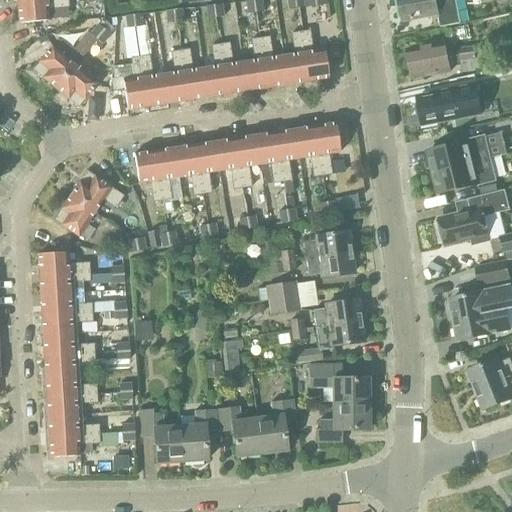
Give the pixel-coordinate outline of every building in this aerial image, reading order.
[(68,8),(66,0),(56,0),(17,4),(18,24),(49,21),(48,10),(68,8)] [(243,1),(242,0),(175,0),(177,8),(243,1)] [(297,9),(295,0),(286,0),(288,10),(297,9)] [(306,8),(304,0),(295,0),(297,9),(306,8)] [(398,0),(403,23),(438,16),(440,31),(459,27),(454,0),(398,0)] [(261,1),(253,2),(255,14),(263,13),(261,1)] [(247,15),(255,14),(253,2),(246,3),(247,15)] [(222,6),(214,7),(215,19),(223,18),(222,6)] [(207,20),(215,19),(214,7),(206,8),(207,20)] [(173,12),(175,24),(183,23),(181,11),(173,12)] [(175,24),(173,12),(165,12),(167,25),(175,24)] [(141,16),(133,17),(134,29),(142,28),(141,16)] [(126,30),(134,29),(133,17),(125,17),(126,30)] [(89,35),(95,40),(103,31),(97,26),(89,35)] [(103,31),(95,40),(101,45),(109,36),(103,31)] [(300,33),(307,83),(327,80),(323,50),(312,51),(309,32),(300,33)] [(294,54),(283,56),(287,86),(307,83),(300,33),(291,34),(294,54)] [(269,38),(260,39),(267,89),(287,86),(283,56),(272,58),(269,38)] [(267,89),(260,39),(250,40),(254,60),(243,62),(248,92),(267,89)] [(229,44),(220,45),(227,95),(248,92),(243,62),(241,51),(230,53),(229,44)] [(457,50),(459,62),(461,73),(477,70),(477,67),(494,64),(490,44),(457,50)] [(227,95),(220,45),(210,47),(213,67),(203,68),(207,98),(227,95)] [(443,45),(408,51),(413,79),(448,72),(443,45)] [(54,90),(73,66),(51,48),(31,71),(54,90)] [(189,50),(180,51),(187,101),(207,98),(203,68),(192,70),(189,50)] [(167,104),(187,101),(180,51),(171,53),(174,73),(163,74),(167,104)] [(149,56),(139,57),(147,107),(167,104),(163,74),(152,76),(149,56)] [(147,107),(139,57),(130,59),(133,79),(122,81),(127,111),(147,107)] [(73,66),(54,90),(77,109),(96,85),(73,66)] [(484,87),(452,93),(452,92),(417,98),(422,126),(457,119),(457,118),(489,112),(484,87)] [(314,127),(322,177),(331,175),(328,155),(339,153),(334,124),(314,127)] [(313,178),(322,177),(314,127),(294,130),(299,160),(310,158),(313,178)] [(294,130),(274,133),(282,183),(291,182),(287,161),(299,160),(294,130)] [(273,185),(282,183),(274,133),(254,136),(259,166),(269,164),(273,185)] [(254,136),(234,139),(242,189),(251,188),(248,168),(259,166),(254,136)] [(427,152),(432,174),(489,160),(483,138),(427,152)] [(233,191),(242,189),(234,139),(214,142),(219,172),(230,170),(233,191)] [(208,174),(219,172),(214,142),(194,145),(202,196),(211,194),(208,174)] [(193,197),(202,196),(194,145),(174,149),(178,178),(189,177),(193,197)] [(178,178),(174,149),(154,152),(162,202),(171,200),(168,180),(178,178)] [(152,203),(162,202),(154,152),(134,155),(138,185),(149,183),(152,203)] [(494,181),(489,160),(432,174),(438,195),(494,181)] [(86,172),(69,196),(94,213),(103,201),(114,209),(122,197),(110,189),(111,189),(86,172)] [(483,218),(509,211),(504,191),(467,200),(470,212),(438,220),(439,225),(435,227),(439,243),(443,242),(445,247),(471,241),(473,245),(489,241),(483,218)] [(94,213),(69,196),(52,221),(77,238),(94,213)] [(334,202),(326,203),(328,215),(336,213),(334,202)] [(321,216),(328,215),(326,203),(318,205),(321,216)] [(294,209),(286,211),(288,223),(296,221),(294,209)] [(288,223),(286,211),(278,212),(280,224),(288,223)] [(254,217),(247,218),(249,230),(257,229),(254,217)] [(249,230),(247,218),(239,220),(241,232),(249,230)] [(207,226),(209,238),(217,237),(214,225),(207,226)] [(209,238),(207,226),(199,228),(201,240),(209,238)] [(158,231),(147,233),(150,250),(161,247),(159,236),(158,231)] [(271,233),(273,245),(290,243),(288,231),(271,233)] [(175,232),(167,234),(169,246),(177,244),(175,232)] [(161,247),(169,246),(167,234),(159,236),(161,247)] [(327,257),(349,253),(347,234),(315,238),(316,241),(303,243),(305,260),(327,257)] [(503,253),(511,251),(511,235),(499,239),(503,253)] [(143,239),(135,240),(137,252),(145,251),(143,239)] [(127,242),(129,254),(137,252),(135,240),(127,242)] [(281,263),(293,261),(292,257),(291,251),(279,253),(281,263)] [(352,274),(349,253),(327,257),(305,260),(307,277),(320,275),(321,279),(352,274)] [(37,275),(88,272),(88,264),(67,265),(67,254),(36,256),(37,275)] [(293,261),(281,263),(282,273),(294,271),(293,261)] [(505,263),(475,269),(478,286),(508,280),(505,263)] [(111,269),(111,277),(123,276),(123,268),(111,269)] [(37,275),(39,296),(69,294),(68,284),(89,282),(88,272),(37,275)] [(123,276),(111,277),(111,285),(124,284),(123,276)] [(266,288),(269,302),(314,293),(312,280),(266,288)] [(454,322),(507,311),(511,309),(511,291),(511,288),(449,301),(450,302),(448,304),(449,313),(452,314),(454,322)] [(316,305),(314,293),(269,302),(271,315),(298,311),(298,308),(316,305)] [(69,294),(39,296),(40,316),(91,313),(90,305),(70,306),(69,294)] [(360,306),(357,305),(356,302),(324,306),(325,310),(312,311),(314,326),(359,320),(358,314),(361,312),(360,306)] [(113,305),(113,313),(125,312),(125,304),(113,305)] [(458,341),(489,335),(511,330),(507,311),(454,322),(455,327),(453,329),(454,337),(457,338),(458,341)] [(125,312),(113,313),(114,321),(126,320),(125,312)] [(40,316),(41,337),(71,336),(71,324),(91,323),(91,313),(40,316)] [(214,316),(197,313),(194,331),(211,335),(214,316)] [(289,322),(291,332),(303,330),(301,320),(289,322)] [(359,320),(314,326),(317,349),(292,352),(294,365),(322,362),(320,352),(333,350),(332,347),(362,343),(361,339),(364,336),(363,329),(360,327),(359,320)] [(152,324),(135,324),(136,343),(153,342),(152,324)] [(304,340),(303,330),(291,332),(292,342),(304,340)] [(41,337),(42,356),(93,353),(92,345),(72,346),(71,336),(41,337)] [(221,344),(224,374),(240,372),(237,350),(243,350),(242,341),(221,344)] [(116,353),(128,353),(127,345),(115,345),(116,353)] [(42,356),(44,378),(74,376),(73,365),(93,364),(93,353),(42,356)] [(128,361),(128,353),(116,353),(116,361),(128,361)] [(472,385),(475,392),(511,376),(511,367),(509,360),(497,364),(496,361),(468,372),(468,374),(467,376),(470,384),(472,385)] [(212,365),(213,378),(221,377),(220,364),(212,365)] [(332,407),(367,407),(367,379),(341,380),(341,366),(308,366),(308,390),(332,390),(332,407)] [(44,378),(45,397),(95,394),(95,385),(74,387),(74,376),(44,378)] [(511,376),(475,392),(478,398),(476,400),(479,408),(482,409),(483,411),(510,400),(511,404),(511,376)] [(118,394),(130,393),(130,385),(118,386),(118,394)] [(130,393),(118,394),(119,402),(131,401),(130,393)] [(45,397),(46,417),(76,415),(75,405),(96,404),(95,394),(45,397)] [(259,420),(263,455),(287,452),(283,425),(296,424),(293,401),(270,404),(272,418),(259,420)] [(367,407),(332,407),(332,421),(318,421),(318,431),(314,431),(314,445),(341,444),(341,432),(368,432),(367,407)] [(239,408),(216,411),(218,434),(232,432),(235,459),(263,455),(259,420),(240,422),(239,408)] [(181,463),(179,428),(163,429),(162,415),(152,415),(152,411),(139,412),(140,439),(153,438),(155,465),(181,463)] [(179,428),(181,463),(207,462),(205,435),(218,434),(216,411),(193,413),(194,427),(179,428)] [(46,417),(47,437),(98,434),(97,426),(77,427),(76,415),(46,417)] [(120,427),(121,435),(133,434),(132,426),(120,427)] [(98,434),(47,437),(48,459),(79,457),(78,446),(98,445),(98,434)] [(133,442),(133,434),(121,435),(121,443),(133,442)]
